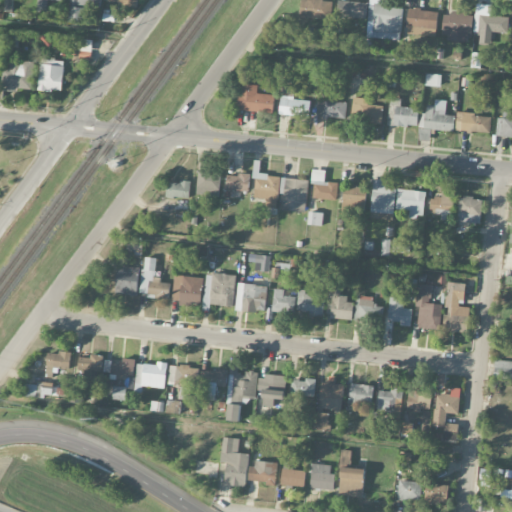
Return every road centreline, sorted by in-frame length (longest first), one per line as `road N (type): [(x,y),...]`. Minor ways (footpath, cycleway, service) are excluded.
road 1 (tertiary): [(511,169),(0,119)]
road 2 (residential): [(269,0),(0,367)]
road 3 (residential): [(479,365),(41,311)]
road 4 (residential): [(501,168),(462,511)]
road 5 (residential): [(162,0),(0,219)]
road 6 (motorway): [(200,511),(85,445),(0,432)]
